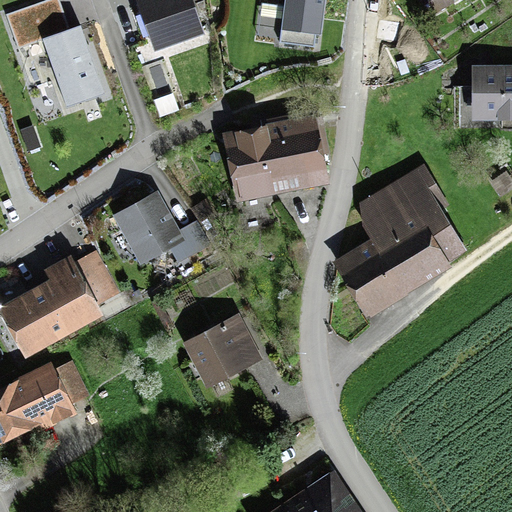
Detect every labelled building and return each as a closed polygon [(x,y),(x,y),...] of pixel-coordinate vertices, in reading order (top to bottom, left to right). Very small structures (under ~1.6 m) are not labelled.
[(18,46),(43,37),(42,34),(69,25),(60,0),(42,0),(6,13),(18,46)] [(205,32),(194,0),(137,0),(154,49),(205,32)] [(316,32),(321,33),(324,0),(283,0),(279,41),(314,46),(316,32)] [(421,0),(430,15),(455,0),(454,0),(421,0)] [(105,90),(80,21),(69,25),(42,34),(43,37),(66,103),(105,90)] [(401,73),(409,71),(405,57),(397,59),(401,73)] [(462,89),(462,116),(511,116),(511,61),(472,61),(472,89),(462,89)] [(223,128),(236,199),(329,181),(316,111),(291,116),(290,111),(266,116),(267,120),(223,128)] [(449,259),(466,248),(444,208),(449,205),(425,161),(359,199),(362,221),(371,236),(334,259),(368,316),(451,264),(449,259)] [(499,194),(511,185),(511,177),(506,168),(489,179),(499,194)] [(113,212),(140,262),(170,246),(178,261),(210,243),(197,218),(179,227),(158,188),(113,212)] [(213,209),(205,197),(190,207),(199,219),(213,209)] [(44,266),(49,275),(0,302),(0,306),(5,316),(2,318),(23,356),(104,310),(71,251),(44,266)] [(152,302),(164,326),(172,322),(160,298),(152,302)] [(263,357),(239,311),(183,339),(206,386),(263,357)] [(0,383),(0,440),(33,424),(37,431),(78,411),(51,358),(0,383)] [(364,511),(335,467),(264,511),(364,511)]
